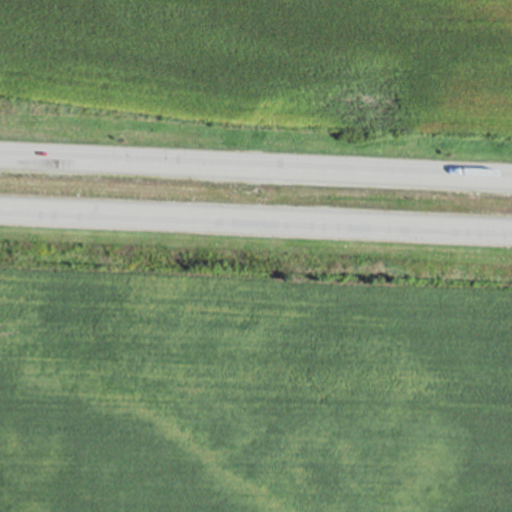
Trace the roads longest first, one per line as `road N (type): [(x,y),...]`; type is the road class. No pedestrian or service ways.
road 1 (motorway): [(0,210),(511,231)]
road 2 (motorway): [(511,180),(0,159)]
